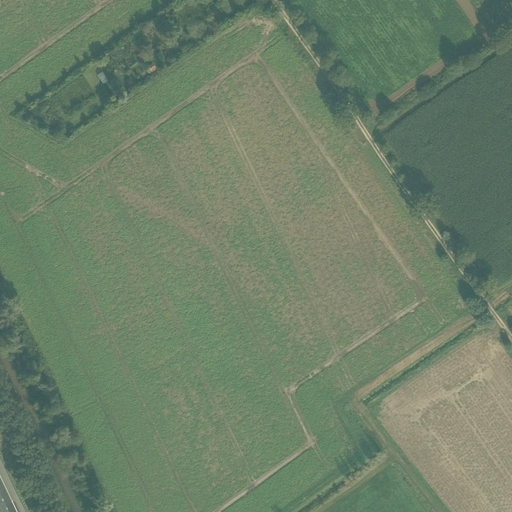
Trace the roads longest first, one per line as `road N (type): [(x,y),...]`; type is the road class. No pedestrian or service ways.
road 1 (track): [(492,306),(276,0)]
road 2 (track): [(511,42),(370,133)]
road 3 (track): [(443,511),(354,399)]
